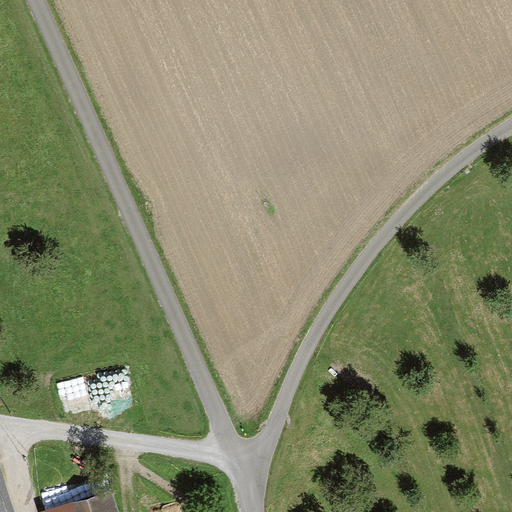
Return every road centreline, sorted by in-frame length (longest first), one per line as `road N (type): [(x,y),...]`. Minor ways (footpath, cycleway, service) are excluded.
road 1 (residential): [(37,0),(247,485)]
road 2 (residential): [(511,127),(465,158),(384,235),(321,321),(247,485)]
road 3 (track): [(231,450),(0,418)]
